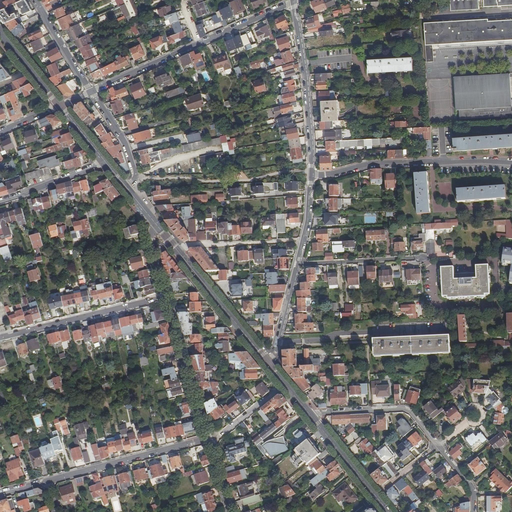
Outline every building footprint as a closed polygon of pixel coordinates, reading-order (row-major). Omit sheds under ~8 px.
[(0,0),(0,10),(9,6),(17,2),(21,0),(7,0),(6,1),(1,3),(0,1),(0,0)] [(26,13),(32,10),(26,0),(21,0),(17,2),(24,14),(26,13)] [(42,0),(47,9),(52,7),(50,1),(53,0),(42,0)] [(127,8),(130,15),(131,16),(140,14),(134,0),(123,0),(125,3),(127,8)] [(230,4),(234,15),(245,10),(241,0),(235,0),(229,2),(230,4)] [(317,0),(312,2),(314,7),(316,12),(319,11),(321,13),(328,10),(327,7),(323,0),(317,0)] [(511,4),(511,1),(499,2),(456,5),(450,5),(451,10),(480,8),(479,7),(497,6),(497,3),(501,3),(501,5),(511,4)] [(203,2),(195,5),(199,16),(207,13),(203,2)] [(371,2),(371,10),(379,10),(378,2),(371,2)] [(121,5),(126,17),(127,17),(130,15),(127,8),(125,3),(121,5)] [(224,26),(227,25),(225,18),(234,15),(230,4),(228,4),(227,3),(222,5),(223,8),(216,12),(217,14),(218,17),(221,16),(222,21),(224,26)] [(349,4),(341,7),(343,13),(351,12),(349,4)] [(161,17),(165,16),(171,13),(171,10),(172,10),(170,5),(160,8),(161,12),(160,12),(161,17)] [(0,10),(0,16),(5,23),(14,19),(20,16),(18,12),(16,12),(13,14),(14,16),(12,17),(7,11),(11,10),(9,6),(0,10)] [(63,6),(54,10),(57,15),(58,15),(59,17),(66,14),(63,6)] [(75,26),(79,24),(77,20),(74,21),(73,19),(76,17),(73,12),(58,19),(63,30),(74,25),(75,26)] [(171,23),(180,20),(177,12),(175,12),(171,13),(165,16),(166,20),(169,19),(171,23)] [(5,23),(11,31),(18,25),(18,24),(22,21),(28,19),(26,14),(20,17),(21,18),(16,22),(14,19),(5,23)] [(11,31),(16,36),(24,29),(21,24),(24,22),(25,22),(28,21),(32,19),(33,21),(40,18),(38,14),(28,19),(22,21),(18,24),(18,25),(11,31)] [(215,23),(222,21),(221,16),(218,17),(217,14),(212,16),(215,23)] [(288,24),(285,16),(275,20),(279,28),(281,27),(282,30),(289,27),(288,24)] [(314,16),(306,19),(308,25),(305,25),(306,28),(308,28),(318,26),(317,25),(316,25),(314,16)] [(272,34),(267,19),(263,20),(266,26),(259,29),(260,29),(256,31),(259,39),(269,35),(272,34)] [(511,19),(488,21),(488,19),(464,20),(424,23),(426,45),(430,45),(447,44),(489,41),(511,39),(511,19)] [(163,27),(166,34),(167,37),(183,31),(179,21),(163,27)] [(318,26),(308,28),(309,32),(320,30),(332,28),(334,28),(337,27),(336,25),(333,26),(332,22),(322,24),(319,25),(318,26)] [(72,41),(76,39),(84,36),(79,24),(75,26),(67,29),(72,41)] [(201,37),(206,35),(202,24),(197,26),(201,37)] [(37,28),(29,34),(29,35),(31,39),(33,38),(34,40),(43,35),(40,29),(39,30),(37,28)] [(394,41),(411,40),(410,29),(403,30),(400,30),(392,31),(393,37),(394,41)] [(168,41),(169,42),(170,42),(171,43),(175,41),(174,39),(180,37),(180,38),(185,36),(183,31),(167,37),(168,41)] [(158,45),(168,41),(167,37),(166,34),(160,36),(155,37),(155,38),(150,40),(153,48),(158,46),(158,45)] [(246,34),(241,36),(244,46),(250,44),(246,34)] [(283,34),(276,36),(281,50),(291,47),(287,35),(284,36),(283,34)] [(76,39),(80,48),(88,44),(86,39),(84,36),(76,39)] [(241,36),(233,38),(237,49),(244,46),(241,36)] [(40,38),(31,42),(35,51),(44,47),(40,38)] [(229,51),(236,49),(233,39),(225,41),(229,51)] [(95,45),(94,42),(88,44),(80,48),(85,59),(94,56),(91,47),(95,45)] [(52,61),(63,56),(56,45),(52,47),(53,50),(47,53),(52,61)] [(91,47),(94,56),(99,54),(95,45),(91,47)] [(134,59),(135,59),(145,55),(140,45),(130,49),(134,59)] [(282,53),(281,51),(277,53),(279,59),(275,60),(277,66),(282,64),(286,63),(285,62),(293,60),(291,52),(290,50),(282,53)] [(196,55),(194,51),(189,53),(193,62),(193,63),(203,59),(201,53),(196,55)] [(193,62),(189,53),(180,57),(184,66),(193,62)] [(15,64),(8,55),(4,58),(5,59),(4,60),(8,65),(5,66),(9,77),(17,73),(13,65),(15,64)] [(118,68),(118,69),(129,64),(127,59),(129,57),(128,55),(127,55),(124,57),(122,58),(121,56),(116,58),(117,60),(115,61),(118,68)] [(227,55),(220,57),(221,60),(215,62),(217,68),(224,66),(225,69),(231,67),(227,55)] [(96,57),(86,61),(90,69),(99,65),(96,57)] [(412,57),(368,60),(367,59),(368,73),(412,70),(413,70),(412,57)] [(267,68),(265,61),(264,58),(259,59),(259,60),(248,64),(250,69),(261,66),(262,67),(264,67),(265,66),(265,68),(267,68)] [(48,66),(52,76),(60,73),(57,66),(59,65),(57,61),(48,66)] [(104,74),(104,75),(118,68),(115,61),(110,64),(101,68),(104,74)] [(294,69),(299,67),(299,63),(293,65),(292,63),(268,70),(268,72),(272,71),(272,72),(276,71),(284,68),(284,70),(294,67),(294,69)] [(49,77),(56,85),(62,80),(61,78),(63,76),(69,74),(71,74),(71,75),(74,74),(70,68),(60,73),(52,76),(49,77)] [(101,68),(91,73),(94,77),(99,75),(100,76),(104,74),(101,68)] [(286,77),(296,75),(294,69),(281,72),(282,76),(286,75),(286,77)] [(169,80),(167,77),(166,73),(156,77),(157,79),(156,80),(157,83),(158,82),(159,83),(161,87),(169,84),(167,81),(169,80)] [(332,73),(316,74),(317,81),(327,81),(327,75),(332,75),(332,73)] [(511,110),(511,111),(510,73),(453,77),(455,110),(459,110),(459,120),(506,117),(505,114),(511,114),(511,116),(511,110)] [(30,83),(25,76),(13,81),(14,82),(9,85),(11,88),(12,91),(18,88),(19,88),(30,83)] [(68,96),(74,93),(72,91),(76,88),(75,87),(77,85),(72,79),(69,80),(66,82),(56,86),(63,95),(68,96)] [(266,90),(265,82),(261,83),(260,80),(255,81),(257,92),(266,90)] [(297,89),(294,80),(285,82),(287,91),(297,89)] [(327,81),(317,81),(318,90),(328,89),(327,81)] [(140,82),(133,85),(130,87),(135,98),(145,94),(140,82)] [(34,88),(30,83),(19,88),(20,90),(21,92),(23,91),(25,96),(29,94),(28,90),(34,88)] [(183,86),(167,92),(167,94),(169,97),(185,91),(183,86)] [(116,90),(114,87),(110,89),(111,92),(110,93),(112,99),(117,97),(118,99),(120,98),(129,95),(126,87),(118,91),(117,90),(116,90)] [(18,88),(12,91),(8,92),(11,99),(14,107),(18,118),(24,116),(16,95),(15,93),(20,90),(19,88),(18,88)] [(296,99),(295,91),(279,95),(280,100),(281,100),(282,103),(296,99)] [(322,101),(337,100),(337,95),(335,95),(334,91),(320,91),(320,101),(322,101)] [(11,99),(8,92),(3,95),(0,96),(0,97),(1,102),(2,104),(7,102),(7,100),(11,99)] [(205,105),(201,94),(186,99),(189,109),(194,108),(195,108),(205,105)] [(389,118),(391,118),(390,97),(355,99),(356,118),(356,119),(389,118)] [(120,98),(118,99),(111,101),(113,107),(114,106),(117,113),(125,111),(120,98)] [(330,121),(338,121),(338,119),(337,100),(322,101),(323,121),(330,121)] [(91,114),(81,101),(76,104),(75,109),(83,120),(91,114)] [(292,102),(281,105),(283,113),(287,112),(287,111),(293,109),(292,102)] [(18,118),(14,107),(11,108),(11,110),(9,111),(13,121),(18,118)] [(141,114),(139,110),(136,111),(125,115),(128,124),(137,122),(135,116),(141,114)] [(91,114),(83,120),(87,125),(95,118),(95,117),(99,114),(98,112),(94,116),(92,113),(91,114)] [(51,114),(39,120),(41,124),(49,121),(51,123),(49,123),(50,124),(51,124),(54,127),(61,121),(56,116),(51,114)] [(278,127),(286,126),(293,124),(293,121),(291,121),(290,118),(292,117),(291,115),(279,118),(276,118),(278,127)] [(100,121),(94,126),(96,128),(95,129),(101,136),(108,133),(100,121)] [(288,139),(289,139),(299,137),(297,123),(293,124),(286,126),(288,139)] [(429,140),(431,140),(431,127),(410,128),(411,130),(413,130),(413,133),(424,132),(424,139),(429,139),(429,140)] [(70,132),(66,128),(50,134),(52,139),(61,135),(70,132)] [(35,129),(30,130),(31,132),(23,134),(26,143),(38,139),(35,129)] [(149,129),(134,133),(136,142),(152,138),(149,129)] [(326,141),(360,140),(360,138),(357,138),(346,138),(336,138),(336,132),(326,132),(326,130),(319,131),(319,134),(320,134),(326,134),(326,141)] [(199,131),(188,134),(189,137),(188,138),(190,144),(201,141),(199,131)] [(70,133),(70,132),(61,135),(62,138),(56,140),(58,144),(61,143),(63,142),(72,139),(70,133)] [(108,133),(101,136),(106,141),(114,138),(116,138),(111,132),(108,133)] [(453,138),(454,148),(452,148),(453,151),(454,151),(469,150),(491,148),(511,146),(511,133),(492,135),(457,138),(454,138),(453,138)] [(201,141),(190,144),(177,146),(152,152),(149,153),(141,155),(143,164),(152,162),(151,160),(152,160),(153,162),(161,160),(160,158),(171,156),(171,155),(188,151),(216,144),(222,143),(221,137),(201,141)] [(289,139),(291,148),(301,146),(299,137),(289,139)] [(106,141),(102,143),(106,148),(115,146),(111,140),(115,139),(114,138),(106,141)] [(400,143),(400,141),(400,138),(390,138),(360,140),(326,141),(326,150),(325,149),(319,149),(317,149),(317,153),(327,152),(327,151),(336,151),(336,148),(340,148),(340,147),(357,146),(357,149),(362,149),(362,146),(367,146),(367,149),(372,148),(372,144),(400,143)] [(8,139),(2,142),(6,150),(15,146),(11,139),(8,140),(8,139)] [(73,143),(72,139),(63,142),(64,148),(70,145),(70,144),(73,143)] [(61,143),(58,144),(46,148),(48,153),(62,149),(61,143)] [(222,143),(216,144),(218,153),(224,152),(224,151),(222,143)] [(115,146),(106,148),(112,155),(122,152),(120,144),(116,145),(115,146)] [(291,148),(293,163),(303,161),(302,158),(303,158),(301,146),(291,148)] [(396,158),(404,157),(403,154),(403,150),(396,150),(396,158)] [(122,152),(112,155),(114,158),(119,156),(122,163),(126,162),(122,152)] [(202,163),(205,163),(226,159),(224,152),(218,153),(201,156),(202,163)] [(73,159),(76,168),(82,165),(79,157),(76,158),(73,159)] [(73,166),(71,159),(64,161),(67,168),(73,166)] [(27,173),(24,174),(26,180),(45,174),(51,172),(50,166),(34,171),(27,173)] [(382,170),(371,170),(371,180),(377,180),(382,179),(382,170)] [(23,184),(19,173),(9,176),(10,179),(5,181),(7,186),(9,193),(15,191),(13,187),(23,184)] [(428,173),(414,174),(415,174),(417,214),(431,213),(430,203),(428,184),(428,174),(428,173)] [(385,188),(396,187),(396,176),(390,176),(389,174),(385,175),(385,188)] [(113,186),(108,179),(100,183),(101,184),(93,187),(95,195),(103,191),(113,186)] [(87,181),(80,182),(82,191),(82,192),(89,191),(87,181)] [(72,184),(71,182),(65,183),(67,193),(68,197),(75,196),(74,193),(72,184)] [(82,191),(80,182),(72,184),(74,193),(82,191)] [(63,184),(60,185),(57,185),(57,186),(57,190),(59,195),(66,193),(63,184)] [(0,195),(9,193),(7,186),(6,186),(1,187),(0,185),(0,195)] [(120,195),(113,186),(103,191),(112,202),(120,195)] [(330,186),(330,199),(338,199),(338,197),(339,196),(339,186),(330,186)] [(457,189),(457,203),(458,203),(458,202),(471,201),(496,200),(506,199),(506,200),(505,186),(505,187),(457,190),(457,189)] [(295,196),(300,196),(299,189),(292,190),(292,189),(244,192),(231,193),(231,194),(216,195),(216,202),(226,201),(267,198),(275,197),(284,197),(288,196),(295,196)] [(59,195),(57,190),(51,191),(54,204),(60,202),(59,195)] [(204,202),(207,202),(207,195),(192,196),(192,203),(204,202)] [(295,199),(295,196),(288,196),(289,208),(298,208),(298,198),(295,199)] [(52,207),(49,197),(32,201),(35,211),(52,207)] [(338,199),(330,199),(330,212),(338,212),(338,201),(345,201),(345,202),(351,202),(351,199),(343,199),(338,199)] [(172,208),(172,205),(156,206),(169,221),(179,221),(179,220),(183,220),(185,220),(184,211),(175,212),(173,208),(172,208)] [(96,208),(95,208),(88,210),(90,217),(97,215),(96,208)] [(25,219),(22,209),(14,211),(17,220),(19,226),(25,224),(24,220),(25,219)] [(17,220),(14,211),(9,213),(11,222),(17,220)] [(218,218),(218,221),(222,220),(222,218),(218,218),(218,212),(214,213),(214,218),(218,218)] [(11,222),(9,213),(0,215),(0,221),(4,234),(5,236),(5,237),(12,235),(10,228),(8,228),(6,223),(11,222)] [(277,221),(276,214),(271,215),(271,218),(262,218),(263,226),(277,225),(277,221)] [(287,223),(291,223),(294,223),(299,222),(299,214),(290,214),(290,218),(289,218),(289,219),(287,219),(287,223)] [(333,214),(320,214),(320,225),(332,224),(333,214)] [(228,217),(224,217),(225,223),(222,223),(222,227),(218,227),(219,235),(229,234),(228,224),(228,217)] [(169,221),(166,221),(181,240),(184,241),(195,241),(207,240),(206,232),(200,232),(200,234),(196,234),(195,219),(185,220),(183,220),(183,223),(186,226),(189,227),(190,234),(186,230),(185,230),(182,226),(183,226),(182,224),(181,224),(179,221),(169,221)] [(83,230),(83,232),(84,236),(89,235),(87,229),(90,228),(88,220),(81,221),(83,230)] [(206,232),(207,240),(210,240),(210,231),(217,231),(216,221),(207,222),(207,220),(205,220),(206,232)] [(285,233),(284,220),(277,221),(277,225),(277,233),(285,233)] [(75,232),(83,230),(81,221),(73,223),(75,232)] [(241,225),(241,233),(249,233),(249,231),(252,231),(251,223),(241,223),(241,225)] [(232,224),(228,224),(229,234),(229,235),(241,234),(241,233),(241,225),(232,226),(232,224)] [(59,235),(56,225),(49,227),(52,237),(59,235)] [(69,238),(66,225),(62,226),(60,227),(58,227),(60,236),(61,239),(65,238),(65,235),(66,235),(67,238),(69,238)] [(141,233),(139,225),(124,228),(123,229),(126,239),(132,237),(132,236),(141,233)] [(318,243),(323,243),(328,243),(328,239),(328,230),(317,231),(317,240),(318,240),(318,243)] [(39,234),(30,236),(34,248),(36,247),(38,251),(40,251),(39,247),(43,246),(39,234)] [(417,248),(423,247),(427,247),(426,241),(426,236),(424,236),(424,237),(423,237),(423,238),(412,239),(412,251),(417,250),(417,248)] [(427,247),(427,253),(434,252),(434,244),(430,244),(430,240),(426,241),(427,247)] [(318,243),(313,244),(313,252),(323,251),(323,243),(318,243)] [(405,243),(395,244),(395,249),(394,249),(394,252),(405,251),(405,243)] [(148,254),(146,248),(139,250),(134,251),(135,257),(148,254)] [(220,271),(202,248),(191,249),(189,251),(206,271),(219,271),(220,271)] [(511,251),(511,249),(504,248),(502,263),(511,264),(509,281),(511,281),(511,251)] [(264,259),(263,250),(255,250),(255,263),(264,262),(264,259)] [(278,258),(284,258),(286,250),(273,251),(273,259),(278,258)] [(249,260),(249,251),(238,252),(238,261),(249,261),(249,260)] [(160,254),(166,274),(171,273),(170,268),(171,268),(172,268),(173,268),(177,273),(183,273),(166,252),(160,254)] [(144,267),(142,257),(131,260),(133,269),(144,267)] [(289,269),(288,258),(284,258),(278,258),(279,269),(289,269)] [(454,266),(441,267),(443,296),(448,296),(448,298),(485,296),(485,294),(490,294),(488,264),(476,265),(476,272),(454,273),(454,266)] [(376,278),(376,266),(367,266),(368,279),(376,278)] [(41,279),(38,268),(33,269),(34,271),(29,272),(31,282),(41,279)] [(406,270),(407,280),(421,279),(421,269),(406,270)] [(138,272),(141,280),(149,278),(147,270),(138,272)] [(227,270),(220,271),(219,271),(220,281),(227,281),(227,276),(227,270)] [(392,270),(380,271),(380,283),(393,282),(392,270)] [(359,271),(348,272),(348,285),(359,284),(359,275),(359,271)] [(333,272),(328,272),(328,273),(328,281),(329,288),(338,287),(338,284),(339,284),(338,273),(333,273),(333,272)] [(121,277),(123,284),(130,283),(128,277),(128,275),(121,277)] [(308,282),(301,283),(301,291),(310,290),(310,282),(316,282),(315,275),(308,275),(308,282)] [(135,281),(137,289),(145,287),(152,285),(149,278),(141,280),(135,281)] [(59,287),(58,281),(52,283),(53,287),(52,287),(53,291),(55,291),(55,292),(53,293),(57,308),(64,307),(60,289),(59,287)] [(107,294),(107,297),(108,297),(112,296),(112,294),(114,293),(112,286),(111,282),(104,284),(107,294)] [(99,299),(107,297),(107,294),(104,284),(99,285),(100,290),(97,290),(99,299)] [(244,296),(243,284),(232,284),(233,297),(244,296)] [(114,293),(116,304),(120,303),(120,300),(121,299),(121,298),(124,297),(121,286),(118,287),(117,285),(112,286),(114,293)] [(145,287),(147,296),(156,294),(153,285),(152,285),(145,287)] [(81,293),(83,302),(91,301),(87,286),(80,288),(81,291),(81,293)] [(60,289),(64,307),(69,305),(67,296),(65,288),(60,289)] [(94,300),(99,299),(97,290),(92,291),(92,290),(90,290),(92,297),(93,297),(94,300)] [(301,291),(297,291),(297,298),(306,298),(308,298),(307,295),(311,294),(310,290),(301,291)] [(74,294),(76,304),(80,303),(81,310),(85,309),(83,302),(81,293),(81,291),(74,292),(74,294)] [(198,293),(190,293),(191,301),(199,301),(198,293)] [(67,296),(69,305),(76,304),(74,294),(68,295),(67,296)] [(274,311),(281,311),(284,298),(274,299),(274,311)] [(26,319),(28,325),(35,324),(34,320),(29,305),(28,304),(27,299),(22,300),(26,312),(27,317),(25,317),(26,319)] [(253,299),(245,300),(245,302),(244,302),(244,312),(253,311),(253,301),(253,299)] [(201,302),(190,303),(191,307),(189,307),(189,309),(191,309),(191,313),(197,312),(200,312),(201,312),(201,302)] [(29,305),(34,320),(41,318),(37,303),(29,305)] [(19,321),(26,319),(25,317),(24,313),(21,304),(17,305),(19,311),(15,312),(16,315),(19,321)] [(354,305),(345,305),(345,310),(345,311),(342,311),(342,315),(354,315),(354,305)] [(415,305),(408,305),(408,309),(407,309),(407,311),(405,311),(406,316),(410,315),(410,314),(416,314),(415,305)] [(149,315),(147,307),(141,308),(142,314),(143,316),(149,315)] [(167,319),(164,310),(160,311),(160,309),(154,311),(154,312),(151,313),(154,322),(157,321),(167,319)] [(189,313),(178,313),(181,324),(190,324),(189,313)] [(269,321),(269,325),(273,325),(277,325),(277,323),(273,323),(273,315),(274,315),(275,316),(279,315),(280,313),(269,314),(269,318),(269,321)] [(298,324),(307,323),(307,314),(306,314),(303,314),(303,313),(296,313),(296,322),(298,322),(298,324)] [(267,314),(256,315),(256,319),(260,318),(261,321),(264,321),(264,325),(269,325),(269,321),(267,321),(267,318),(269,318),(269,314),(267,314)] [(17,322),(19,321),(16,315),(9,317),(12,325),(17,324),(17,322)] [(138,315),(130,317),(132,325),(135,336),(139,335),(138,330),(136,330),(135,324),(139,323),(138,315)] [(132,325),(130,317),(120,320),(121,327),(132,325)] [(216,329),(215,317),(206,318),(207,329),(216,329)] [(112,321),(112,320),(109,321),(109,322),(107,323),(107,320),(103,321),(104,323),(106,333),(110,332),(113,342),(117,341),(115,336),(112,321)] [(121,327),(120,320),(112,321),(115,336),(123,334),(121,327)] [(89,327),(88,321),(83,322),(85,329),(82,330),(84,339),(85,341),(92,339),(89,327)] [(104,323),(97,325),(99,336),(106,335),(106,333),(104,323)] [(171,332),(168,323),(161,325),(164,335),(171,332)] [(313,331),(313,323),(307,323),(298,324),(296,324),(297,332),(313,331)] [(190,324),(181,324),(185,335),(191,335),(193,335),(192,324),(190,324)] [(99,336),(97,325),(89,327),(92,339),(92,342),(100,340),(99,338),(99,336)] [(269,325),(264,325),(265,336),(274,336),(273,325),(269,325)] [(60,332),(59,328),(55,329),(56,333),(53,334),(56,343),(62,341),(60,332)] [(68,330),(60,332),(62,341),(62,343),(71,340),(68,330)] [(84,339),(82,330),(73,332),(75,341),(84,339)] [(171,332),(164,335),(159,336),(161,344),(166,342),(166,344),(174,342),(171,332)] [(228,333),(225,333),(219,334),(219,342),(229,342),(228,333)] [(56,343),(53,334),(47,336),(50,344),(56,343)] [(193,335),(191,335),(191,343),(201,342),(200,334),(193,335)] [(450,335),(373,339),(374,352),(373,352),(373,354),(374,354),(374,355),(451,352),(450,335)] [(41,348),(37,339),(28,342),(31,351),(30,352),(31,354),(33,353),(33,351),(41,348)] [(219,342),(216,342),(217,349),(220,349),(220,352),(232,351),(231,341),(229,342),(219,342)] [(29,353),(25,344),(17,347),(21,356),(29,353)] [(202,344),(195,344),(196,352),(193,352),(193,356),(203,356),(205,355),(204,351),(203,352),(202,344)] [(176,350),(175,346),(157,350),(159,357),(160,356),(160,355),(176,350)] [(248,353),(229,354),(230,359),(226,360),(226,362),(230,362),(230,361),(242,362),(244,365),(243,365),(241,364),(240,365),(242,370),(257,369),(260,368),(248,353)] [(296,353),(283,354),(283,367),(316,366),(319,365),(323,365),(323,364),(321,364),(320,359),(313,359),(314,359),(309,360),(309,354),(304,354),(305,361),(297,361),(296,353)] [(193,356),(191,356),(196,372),(205,372),(205,371),(203,356),(193,356)] [(334,376),(337,376),(344,376),(349,376),(349,374),(345,374),(345,370),(349,370),(349,367),(344,367),(344,364),(339,364),(334,364),(334,376)] [(284,367),(293,379),(305,378),(304,372),(316,371),(316,366),(283,367),(284,367)] [(172,381),(178,380),(174,368),(162,371),(163,376),(170,375),(172,381)] [(257,369),(242,370),(243,372),(240,372),(241,379),(258,379),(257,369)] [(205,372),(196,372),(199,383),(206,382),(205,372)] [(62,392),(65,391),(60,377),(53,379),(53,380),(48,382),(50,387),(55,386),(56,389),(61,388),(62,392)] [(324,385),(326,385),(326,381),(321,381),(321,377),(319,377),(318,377),(318,383),(324,382),(324,385)] [(293,379),(303,391),(310,387),(311,388),(315,385),(313,384),(310,386),(308,383),(310,382),(308,379),(306,380),(305,378),(293,379)] [(172,389),(181,387),(179,379),(178,380),(172,381),(170,382),(172,389)] [(447,388),(455,398),(461,393),(461,392),(465,388),(458,379),(447,388)] [(490,381),(466,380),(469,393),(486,394),(489,388),(487,387),(490,381)] [(372,382),(372,394),(377,394),(377,397),(391,396),(390,385),(381,386),(381,381),(372,382)] [(206,382),(199,383),(201,391),(212,388),(212,389),(221,386),(219,382),(206,382)] [(256,388),(263,397),(270,391),(263,382),(256,388)] [(323,391),(317,384),(315,385),(311,388),(313,390),(310,392),(315,398),(323,391)] [(357,395),(368,394),(367,384),(357,384),(357,387),(350,387),(350,391),(349,391),(350,397),(358,397),(357,395)] [(177,396),(184,394),(181,387),(172,389),(174,397),(176,396),(177,396)] [(338,387),(338,405),(346,404),(346,392),(342,392),(342,387),(338,387)] [(400,389),(401,399),(416,404),(420,390),(410,387),(409,391),(405,389),(400,389)] [(489,387),(489,388),(486,394),(485,397),(493,407),(494,408),(502,403),(499,400),(498,402),(491,394),(493,393),(490,390),(491,389),(489,387)] [(172,399),(176,398),(176,396),(174,397),(172,389),(167,390),(168,394),(170,393),(172,399)] [(236,397),(242,406),(251,399),(250,399),(245,392),(243,389),(240,391),(241,393),(236,397)] [(279,395),(261,409),(265,414),(276,404),(280,408),(287,402),(282,396),(279,395)] [(215,399),(205,404),(208,415),(211,413),(219,407),(215,399)] [(456,405),(458,403),(456,400),(444,410),(446,413),(454,423),(461,416),(454,407),(453,406),(456,404),(456,405)] [(225,409),(229,414),(239,406),(235,401),(232,404),(232,403),(231,404),(231,405),(228,407),(228,406),(225,409)] [(424,406),(433,418),(444,410),(442,408),(439,411),(431,401),(424,406)] [(191,408),(190,402),(180,404),(181,409),(184,408),(185,414),(190,413),(189,409),(191,408)] [(502,402),(502,403),(494,408),(496,411),(496,412),(494,424),(502,425),(502,424),(504,424),(504,421),(503,421),(504,414),(506,414),(508,413),(509,410),(507,407),(505,407),(502,402)] [(219,407),(211,413),(216,420),(225,413),(219,406),(219,407)] [(265,414),(261,409),(258,412),(266,422),(266,423),(269,428),(260,436),(263,440),(277,429),(274,425),(268,418),(265,414)] [(274,425),(277,429),(290,419),(282,409),(277,413),(280,418),(279,419),(280,420),(274,425)] [(350,424),(350,414),(332,415),(333,424),(345,424),(345,428),(350,434),(355,429),(353,427),(350,424)] [(369,422),(369,414),(350,414),(350,424),(353,427),(354,426),(354,423),(369,422)] [(385,416),(377,416),(377,424),(378,430),(386,429),(385,416)] [(70,433),(69,428),(65,417),(54,420),(57,431),(61,430),(60,427),(63,426),(65,435),(70,433)] [(404,417),(398,422),(401,426),(398,429),(404,437),(414,430),(404,417)] [(183,423),(186,434),(195,431),(197,430),(196,426),(194,427),(193,421),(183,423)] [(84,424),(74,427),(78,441),(87,438),(84,429),(86,429),(84,424)] [(131,447),(136,445),(135,440),(136,440),(135,433),(133,434),(132,429),(128,430),(126,424),(119,426),(121,435),(122,441),(124,440),(123,438),(122,435),(128,433),(129,437),(130,441),(131,447)] [(175,427),(178,436),(184,435),(182,425),(182,424),(179,425),(179,426),(175,427)] [(307,426),(305,424),(291,435),(299,446),(308,439),(302,431),(307,426)] [(167,439),(178,436),(175,427),(172,428),(169,428),(165,429),(167,439)] [(163,438),(165,438),(163,428),(156,430),(159,440),(163,439),(163,438)] [(262,446),(268,453),(272,458),(274,456),(272,455),(274,454),(282,452),(286,451),(288,450),(286,445),(287,445),(288,445),(288,444),(288,443),(288,442),(287,442),(286,441),(285,441),(283,434),(285,432),(284,428),(274,436),(276,438),(269,441),(267,442),(265,443),(262,446)] [(57,431),(52,432),(54,438),(51,439),(52,443),(55,452),(59,450),(59,451),(63,450),(57,431)] [(488,440),(481,431),(476,435),(474,432),(465,439),(472,447),(480,441),(483,444),(488,440)] [(154,441),(152,432),(142,435),(144,444),(154,441)] [(22,442),(19,435),(14,437),(13,433),(9,435),(14,447),(18,445),(19,447),(20,450),(24,449),(22,442)] [(257,433),(250,438),(256,445),(263,440),(260,436),(257,433)] [(407,448),(409,451),(417,444),(418,445),(419,444),(419,443),(422,440),(416,433),(408,440),(410,443),(409,444),(409,445),(407,448)] [(491,444),(496,450),(508,441),(501,433),(489,442),(491,444)] [(368,438),(365,434),(361,437),(356,440),(355,442),(358,445),(359,444),(368,456),(372,453),(375,451),(371,446),(372,446),(366,439),(368,438)] [(115,438),(118,452),(124,450),(123,443),(122,441),(121,435),(114,437),(115,438)] [(229,456),(227,457),(229,462),(231,461),(231,463),(237,462),(235,455),(247,451),(246,447),(250,446),(248,442),(247,441),(245,442),(243,437),(234,440),(235,444),(227,447),(227,449),(225,450),(226,455),(228,454),(229,456)] [(108,444),(110,453),(118,452),(115,438),(107,439),(107,442),(108,444)] [(29,439),(22,442),(24,449),(25,450),(28,449),(28,447),(30,446),(30,443),(29,439)] [(308,439),(299,446),(295,450),(298,454),(290,460),(297,469),(305,462),(307,465),(308,464),(321,454),(309,439),(308,439)] [(263,440),(256,445),(265,455),(268,453),(262,446),(265,443),(263,440)] [(124,450),(125,450),(132,448),(131,447),(130,441),(123,443),(124,450)] [(378,448),(375,451),(372,453),(382,466),(383,465),(386,463),(389,461),(394,457),(387,448),(390,445),(390,444),(388,441),(378,448)] [(98,449),(101,459),(109,457),(109,454),(110,453),(108,444),(106,444),(106,443),(105,442),(97,444),(98,447),(98,449)] [(52,443),(40,448),(41,449),(45,461),(57,457),(55,452),(52,443)] [(403,460),(411,453),(409,451),(407,448),(403,444),(403,443),(397,447),(402,452),(398,455),(401,458),(403,460)] [(455,459),(457,457),(460,460),(462,458),(459,455),(462,453),(460,450),(462,447),(460,444),(450,452),(449,452),(455,459)] [(82,453),(80,446),(78,447),(78,448),(71,451),(74,461),(78,460),(80,459),(84,458),(82,453)] [(35,467),(46,464),(45,461),(41,449),(30,453),(35,467)] [(96,461),(101,459),(98,449),(93,450),(96,461)] [(328,453),(326,450),(321,454),(308,464),(312,469),(314,467),(320,474),(326,470),(327,469),(327,468),(327,467),(326,467),(325,466),(324,467),(320,462),(322,461),(321,459),(328,453)] [(84,458),(85,463),(90,462),(87,452),(82,453),(84,458)] [(210,465),(208,455),(201,458),(204,467),(210,465)] [(180,456),(171,459),(173,469),(182,466),(180,456)] [(257,462),(258,465),(269,461),(265,456),(262,457),(263,460),(257,462)] [(324,461),(328,466),(334,460),(329,456),(324,461)] [(473,458),(473,459),(474,461),(469,465),(477,475),(487,468),(478,458),(476,456),(473,458)] [(8,469),(7,469),(9,475),(11,481),(17,479),(16,477),(23,474),(20,465),(21,464),(19,459),(7,463),(8,469)] [(427,459),(420,464),(425,470),(429,475),(432,472),(428,466),(431,463),(427,459)] [(340,467),(335,461),(328,467),(328,468),(327,469),(326,470),(320,474),(311,481),(315,487),(316,486),(320,483),(324,480),(327,477),(340,467)] [(398,472),(389,461),(386,463),(395,475),(398,472)] [(497,462),(489,470),(492,473),(491,474),(492,475),(489,479),(499,489),(498,489),(500,490),(502,488),(504,491),(506,493),(511,486),(511,482),(510,481),(508,482),(496,469),(500,464),(497,462)] [(386,463),(383,465),(393,477),(395,475),(386,463)] [(150,478),(150,479),(168,474),(167,469),(163,470),(162,464),(151,467),(151,470),(148,471),(150,478)] [(442,465),(434,471),(439,478),(447,472),(442,465)] [(234,466),(225,469),(226,475),(235,472),(234,466)] [(343,471),(340,467),(327,477),(331,481),(343,471)] [(148,471),(147,468),(134,472),(137,481),(150,478),(148,471)] [(381,469),(380,468),(379,469),(371,475),(378,484),(383,485),(388,480),(380,470),(381,469)] [(205,469),(199,471),(199,472),(197,473),(198,474),(195,475),(199,486),(209,482),(205,469)] [(429,475),(425,470),(413,479),(420,486),(431,477),(429,475)] [(235,472),(226,475),(229,484),(242,480),(242,479),(240,471),(235,472)] [(128,472),(116,476),(117,483),(118,484),(119,483),(120,488),(120,489),(123,488),(122,487),(132,485),(128,472)] [(98,473),(92,474),(95,483),(95,482),(100,480),(98,473)] [(89,475),(75,479),(77,486),(84,485),(83,481),(90,479),(89,475)] [(462,480),(458,475),(454,477),(450,481),(446,484),(448,486),(452,483),(454,486),(462,480)] [(116,476),(113,476),(103,479),(105,487),(113,484),(114,485),(115,485),(115,484),(117,483),(116,476)] [(403,478),(395,485),(400,492),(403,489),(413,501),(416,498),(418,501),(420,499),(403,478)] [(249,483),(238,486),(241,496),(248,494),(247,488),(250,486),(249,483)] [(326,491),(320,483),(316,486),(318,488),(310,495),(317,503),(327,494),(325,491),(326,491)] [(102,484),(96,485),(90,488),(94,499),(102,496),(105,505),(109,504),(102,484)] [(345,484),(333,494),(339,501),(344,498),(349,505),(357,499),(345,484)] [(68,500),(68,501),(69,504),(76,502),(74,494),(75,493),(73,485),(61,489),(65,501),(68,500)] [(294,492),(290,487),(289,485),(280,488),(285,499),(296,494),(294,492)] [(387,495),(395,505),(398,503),(395,499),(400,495),(393,486),(388,490),(387,495)] [(27,495),(28,497),(36,495),(44,493),(44,491),(39,488),(27,492),(28,495),(27,495)] [(200,504),(201,504),(205,502),(214,500),(212,492),(210,493),(210,490),(197,495),(200,504)] [(250,497),(242,500),(244,505),(252,503),(250,497)] [(16,511),(13,499),(0,502),(0,507),(1,511),(16,511)] [(29,499),(19,502),(20,505),(20,506),(23,505),(25,511),(36,508),(34,504),(31,505),(29,499)] [(201,504),(203,511),(213,511),(216,511),(215,507),(216,507),(214,500),(205,502),(201,504)] [(487,511),(495,511),(496,501),(487,501),(487,511)] [(461,504),(460,511),(470,511),(470,502),(466,503),(461,504)] [(413,504),(403,511),(412,511),(414,510),(418,507),(415,503),(413,504)]
